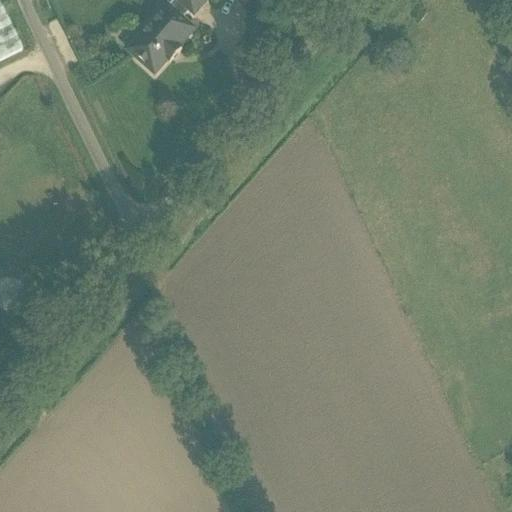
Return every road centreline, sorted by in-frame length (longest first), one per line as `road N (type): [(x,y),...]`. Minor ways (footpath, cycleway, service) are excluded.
road 1 (unclassified): [(137,242),(353,0)]
road 2 (unclassified): [(137,242),(23,0)]
road 3 (unclassified): [(0,398),(137,242)]
